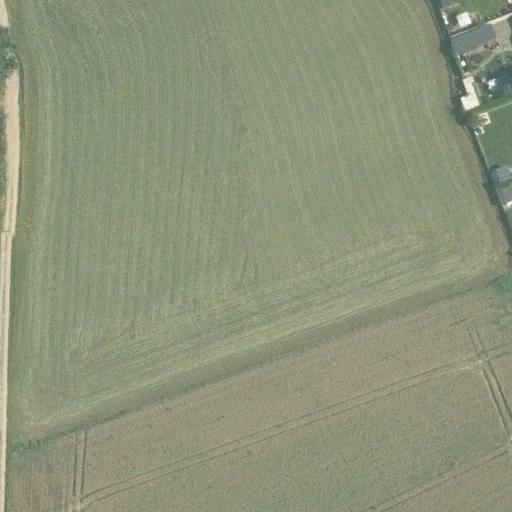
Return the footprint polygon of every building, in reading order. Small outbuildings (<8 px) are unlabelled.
[(511,0),(502,0),(508,14),(511,12),(511,0)] [(438,9),(442,22),(458,16),(454,3),(438,9)] [(491,38),(450,54),(456,68),(497,52),(491,38)] [(483,119),(472,90),(462,93),(466,109),(460,112),(465,125),(467,126),(483,119)] [(502,201),(496,203),(502,218),(511,214),(511,198),(503,202),(502,201)]
